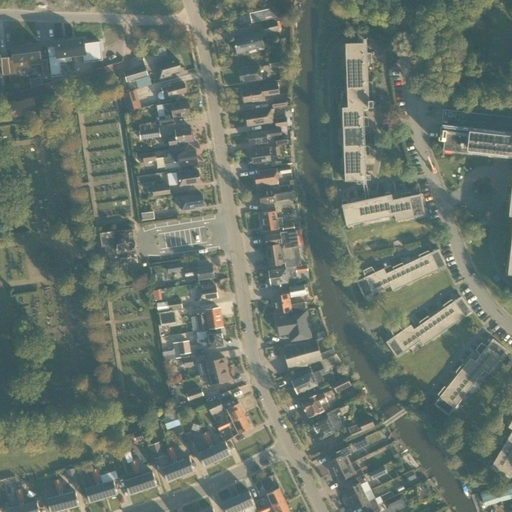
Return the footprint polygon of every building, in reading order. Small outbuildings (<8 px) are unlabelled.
[(279,0),(270,9),(277,16),(291,3),(289,2),(290,0),(262,0),(264,2),(265,0),(279,0)] [(484,14),(485,4),(476,3),(475,14),(484,14)] [(277,22),(276,21),(262,24),(264,34),(279,30),(281,29),(279,21),(277,22)] [(253,50),(253,52),(264,49),(260,31),(243,35),(243,36),(233,38),(237,53),(253,50)] [(279,56),(288,54),(285,38),(276,40),(279,56)] [(84,39),(69,41),(71,56),(83,54),(84,63),(103,60),(100,41),(85,43),(84,39)] [(57,57),(49,57),(52,77),(61,76),(60,63),(72,61),(71,56),(69,41),(55,43),(57,57)] [(39,43),(25,45),(28,66),(29,66),(41,65),(43,78),(50,77),(47,59),(41,60),(39,43)] [(361,111),(369,108),(369,107),(373,107),(372,100),(366,100),(365,92),(372,90),(372,82),(365,80),(364,63),(371,61),(371,53),(364,52),(363,43),(346,43),(348,107),(342,107),(345,180),(370,179),(370,174),(363,174),(362,156),(369,154),(369,146),(362,145),(361,127),(368,125),(368,117),(361,116),(361,111)] [(13,56),(7,57),(9,75),(16,74),(16,69),(29,67),(29,66),(28,66),(25,45),(12,46),(13,56)] [(0,49),(0,65),(1,66),(3,76),(9,75),(7,57),(1,58),(0,49)] [(269,67),(285,65),(283,57),(279,57),(268,59),(269,67)] [(178,59),(168,62),(167,60),(155,64),(160,79),(171,75),(171,73),(181,70),(178,59)] [(148,75),(145,66),(124,72),(127,82),(148,75)] [(242,71),(239,71),(240,80),(243,79),(244,82),(261,79),(260,66),(241,68),(242,71)] [(41,78),(30,79),(31,88),(42,85),(41,78)] [(182,83),(181,82),(167,86),(168,87),(166,87),(161,88),(162,91),(161,92),(160,92),(159,93),(158,94),(158,95),(158,96),(158,97),(158,98),(159,99),(161,99),(163,99),(165,99),(165,102),(176,99),(175,95),(187,91),(184,83),(182,83)] [(259,100),(259,101),(265,100),(264,95),(279,92),(278,83),(262,85),(263,86),(257,87),(257,88),(250,89),(242,90),(244,102),(252,101),(259,100)] [(122,94),(127,112),(141,107),(136,90),(122,94)] [(42,95),(44,101),(56,98),(54,91),(42,95)] [(9,105),(13,118),(38,111),(33,97),(9,105)] [(287,105),(286,99),(272,101),(273,107),(287,105)] [(160,125),(168,124),(174,123),(173,117),(190,115),(188,101),(167,105),(167,109),(158,111),(160,125)] [(246,113),(248,126),(273,122),(271,109),(246,113)] [(511,117),(444,110),(441,124),(439,139),(444,140),(443,150),(511,157),(511,160),(509,161),(511,171),(511,170),(511,187),(509,214),(511,214),(511,237),(508,273),(511,273),(511,117)] [(290,121),(290,117),(274,119),(276,128),(287,126),(292,125),(291,120),(290,121)] [(139,131),(140,140),(160,137),(159,127),(139,131)] [(167,136),(168,137),(169,147),(178,146),(177,144),(193,141),(190,127),(175,130),(176,134),(167,136)] [(249,133),(251,144),(268,142),(267,138),(275,137),(282,136),(281,128),(249,133)] [(287,136),(282,136),(275,137),(276,144),(288,143),(287,136)] [(252,151),(253,163),(270,160),(268,147),(256,149),(257,151),(252,151)] [(165,163),(168,163),(179,161),(179,165),(197,162),(195,150),(167,155),(168,157),(164,157),(165,163)] [(156,160),(155,152),(139,155),(140,163),(156,160)] [(279,167),(281,174),(291,173),(290,166),(279,167)] [(261,183),(261,187),(278,184),(276,169),(259,171),(259,174),(255,175),(256,184),(261,183)] [(199,171),(190,172),(189,170),(177,172),(179,187),(189,185),(189,184),(200,182),(199,171)] [(148,188),(149,197),(170,194),(169,185),(148,188)] [(283,207),(293,205),(292,200),(294,200),(293,191),(275,194),(274,189),(258,191),(260,204),(274,202),(275,206),(283,205),(283,207)] [(384,196),(384,198),(376,200),(374,193),(365,195),(366,202),(349,206),(346,199),(341,200),(343,207),(346,225),(395,215),(396,220),(425,214),(421,196),(412,198),(409,192),(400,194),(401,201),(392,202),(391,194),(384,196)] [(202,195),(193,196),(193,194),(180,196),(182,210),(195,208),(195,207),(204,205),(202,195)] [(142,220),(158,217),(157,210),(141,212),(142,220)] [(283,228),(281,218),(277,218),(276,210),(261,213),(263,231),(283,228)] [(294,230),(293,222),(282,224),(284,232),(294,230)] [(106,253),(104,254),(106,267),(109,266),(110,272),(127,269),(126,264),(138,262),(132,229),(100,234),(103,248),(105,247),(106,253)] [(299,246),(296,230),(280,232),(280,234),(265,236),(266,245),(265,245),(269,265),(283,263),(283,262),(285,262),(285,267),(301,264),(299,246)] [(423,253),(431,270),(436,267),(437,270),(446,266),(438,249),(430,253),(428,251),(423,253)] [(412,262),(419,278),(427,274),(426,272),(431,270),(423,253),(419,255),(420,258),(412,262)] [(167,264),(169,273),(182,271),(181,262),(167,264)] [(411,282),(419,278),(412,262),(404,265),(402,263),(397,265),(405,282),(410,280),(411,282)] [(391,285),(390,285),(393,290),(401,286),(400,284),(405,282),(397,265),(393,267),(393,270),(386,274),(391,285)] [(197,274),(198,279),(214,277),(213,266),(184,270),(185,276),(197,274)] [(391,285),(386,274),(383,269),(375,272),(371,267),(367,268),(377,289),(382,287),(383,289),(390,285),(391,285)] [(296,270),(287,271),(286,268),(269,270),(271,285),(280,284),(280,286),(289,285),(288,279),(297,278),(296,270)] [(372,291),(377,289),(367,268),(363,270),(365,277),(356,281),(364,297),(373,293),(372,291)] [(291,297),(306,294),(304,284),(289,287),(291,297)] [(202,288),(202,286),(197,287),(199,301),(211,300),(211,299),(217,298),(216,286),(202,288)] [(304,302),(290,304),(289,294),(273,296),(276,313),(291,310),(291,311),(305,308),(304,302)] [(447,302),(458,318),(462,314),(464,316),(471,311),(461,296),(454,301),(451,299),(447,302)] [(182,308),(181,299),(167,301),(168,310),(182,308)] [(168,310),(167,301),(157,302),(158,311),(168,310)] [(437,313),(447,328),(454,323),(453,321),(458,318),(447,302),(443,305),(443,309),(437,313)] [(208,321),(209,328),(222,326),(219,308),(206,310),(206,313),(196,314),(199,330),(207,328),(206,322),(208,321)] [(290,333),(292,341),(312,338),(307,310),(287,313),(287,315),(276,317),(279,335),(290,333)] [(440,333),(447,328),(437,313),(431,317),(427,316),(423,319),(434,334),(439,331),(440,333)] [(176,317),(161,320),(162,326),(177,324),(176,317)] [(421,340),(420,340),(423,345),(431,339),(430,338),(434,334),(423,319),(419,322),(420,325),(414,330),(421,340)] [(421,340),(414,330),(410,325),(403,330),(398,325),(395,327),(407,346),(412,343),(413,345),(420,340),(421,340)] [(403,349),(407,346),(395,327),(391,330),(393,337),(386,342),(397,357),(404,351),(403,349)] [(206,331),(197,333),(198,339),(197,339),(198,346),(208,344),(209,348),(224,346),(221,329),(206,331)] [(320,360),(333,355),(335,354),(333,348),(320,353),(317,339),(301,344),(301,342),(283,347),(289,370),(307,365),(307,363),(320,360)] [(478,346),(496,360),(499,356),(501,357),(507,350),(493,339),(487,346),(481,343),(478,346)] [(189,341),(173,343),(175,355),(176,359),(189,357),(189,353),(191,352),(189,341)] [(485,369),(484,370),(488,373),(494,366),(493,365),(496,360),(478,346),(475,350),(480,355),(475,361),(485,369)] [(333,356),(337,364),(341,362),(336,354),(333,356)] [(325,370),(337,365),(333,355),(320,360),(325,370)] [(185,367),(194,366),(193,357),(184,358),(184,360),(180,360),(181,364),(184,363),(185,367)] [(206,374),(228,369),(225,357),(203,363),(206,374)] [(485,369),(475,361),(470,358),(465,365),(462,364),(459,368),(474,379),(477,375),(479,376),(484,370),(485,369)] [(452,381),(467,392),(472,385),(470,384),(474,379),(459,368),(455,372),(458,374),(452,381)] [(228,369),(206,374),(209,385),(231,380),(228,369)] [(317,383),(323,380),(321,375),(319,371),(319,370),(312,373),(311,371),(292,380),(298,394),(318,384),(317,383)] [(332,383),(336,392),(351,385),(347,375),(344,376),(332,383)] [(461,399),(467,392),(452,381),(447,387),(444,386),(441,390),(456,402),(459,398),(461,399)] [(203,396),(201,389),(186,393),(189,400),(203,396)] [(452,406),(456,402),(441,390),(438,394),(440,397),(434,404),(449,415),(454,408),(452,406)] [(302,403),(308,417),(323,410),(321,404),(328,401),(323,392),(317,394),(309,398),(310,400),(302,403)] [(177,407),(181,405),(177,394),(172,396),(177,407)] [(219,398),(207,404),(212,415),(224,409),(219,398)] [(228,426),(231,425),(230,423),(245,415),(239,403),(227,408),(230,415),(226,416),(228,421),(223,423),(225,428),(228,426)] [(328,416),(313,424),(317,433),(320,431),(323,437),(335,431),(343,427),(336,413),(340,411),(338,408),(327,413),(328,416)] [(176,413),(163,418),(167,429),(180,425),(176,413)] [(251,428),(245,416),(245,415),(230,423),(231,425),(234,423),(239,434),(251,428)] [(359,422),(363,431),(374,426),(370,417),(359,422)] [(233,436),(228,426),(225,428),(219,430),(222,437),(231,438),(233,436)] [(511,426),(511,428),(511,437),(511,438),(505,435),(501,443),(506,448),(497,463),(490,460),(488,464),(494,468),(509,477),(511,472),(511,426)] [(195,441),(191,431),(185,434),(189,443),(195,441)] [(210,444),(213,443),(210,437),(205,439),(210,448),(199,453),(205,465),(217,459),(210,444)] [(354,444),(357,450),(369,444),(366,438),(354,444)] [(210,444),(217,459),(230,453),(224,441),(214,446),(213,443),(210,444)] [(163,456),(158,442),(149,446),(154,459),(163,456)] [(179,454),(186,452),(184,445),(177,448),(179,454)] [(334,471),(351,463),(347,455),(353,452),(350,445),(334,453),(336,458),(330,461),(334,471)] [(174,459),(177,458),(174,453),(170,454),(173,464),(163,468),(168,480),(181,475),(174,459)] [(174,459),(181,475),(194,470),(189,458),(178,462),(177,458),(174,459)] [(353,480),(364,475),(361,468),(355,472),(351,463),(334,471),(339,481),(351,475),(353,480)] [(137,473),(140,472),(137,466),(133,467),(137,477),(126,481),(130,493),(143,489),(137,473)] [(369,473),(373,480),(387,473),(384,466),(369,473)] [(66,470),(69,483),(77,481),(74,468),(66,470)] [(411,480),(417,477),(414,471),(405,475),(407,479),(411,480)] [(137,473),(143,489),(156,484),(152,472),(141,476),(140,472),(137,473)] [(99,474),(94,476),(97,485),(86,489),(90,501),(103,497),(99,481),(101,480),(99,474)] [(349,500),(365,492),(361,484),(367,481),(364,475),(353,480),(356,485),(344,490),(349,500)] [(99,481),(103,497),(117,493),(113,481),(102,484),(101,480),(99,481)] [(485,505),(511,497),(511,483),(481,491),(485,505)] [(61,485),(57,486),(59,496),(48,499),(51,511),(65,508),(61,491),(63,491),(61,485)] [(269,507),(285,500),(279,488),(267,493),(272,504),(269,505),(269,507)] [(61,491),(65,508),(78,504),(75,492),(64,495),(63,491),(61,491)] [(242,511),(244,511),(243,508),(254,503),(248,491),(236,497),(242,511)] [(367,509),(378,504),(375,498),(369,501),(365,492),(349,500),(353,510),(365,504),(367,509)] [(23,494),(18,495),(21,506),(9,509),(10,511),(24,511),(22,501),(24,500),(23,494)] [(398,504),(405,501),(402,495),(384,503),(387,509),(398,504)] [(234,511),(239,510),(239,511),(242,511),(236,497),(223,503),(227,511),(234,511)] [(22,501),(24,511),(38,511),(36,502),(25,505),(24,500),(22,501)] [(263,508),(264,511),(274,508),(276,511),(290,511),(285,500),(269,507),(269,505),(263,508)]
